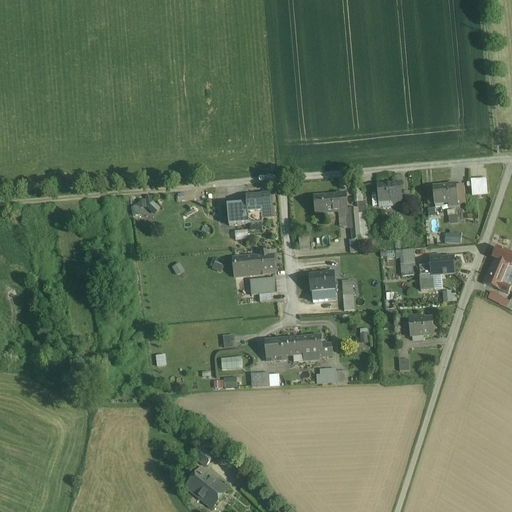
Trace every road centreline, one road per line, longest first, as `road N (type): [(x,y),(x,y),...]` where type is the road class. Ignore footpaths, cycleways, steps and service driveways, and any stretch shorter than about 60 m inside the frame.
road 1 (residential): [(293,317),(282,177),(511,158)]
road 2 (residential): [(511,161),(395,511)]
road 3 (track): [(282,177),(0,203)]
